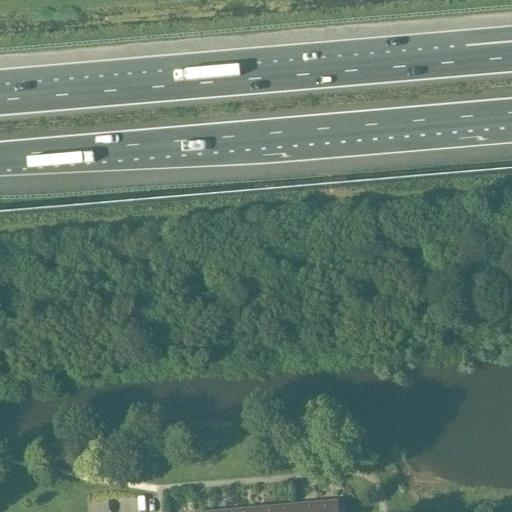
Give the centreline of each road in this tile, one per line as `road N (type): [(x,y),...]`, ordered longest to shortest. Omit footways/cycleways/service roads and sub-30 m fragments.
road 1 (motorway): [(511,58),(0,102)]
road 2 (motorway): [(0,155),(511,113)]
